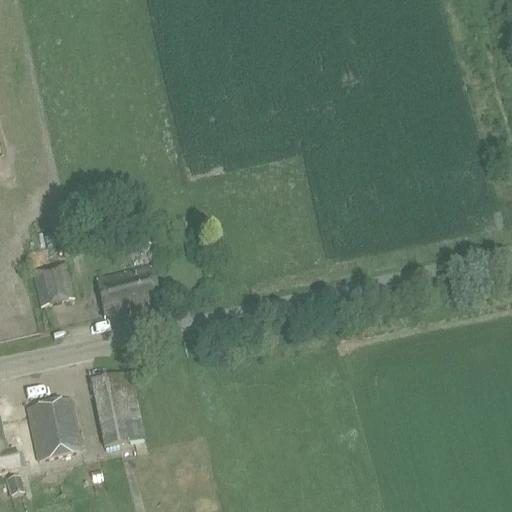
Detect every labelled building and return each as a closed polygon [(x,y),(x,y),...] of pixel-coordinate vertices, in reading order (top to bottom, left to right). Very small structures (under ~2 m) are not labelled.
[(40,312),(75,303),(65,263),(30,272),(40,312)] [(150,274),(94,285),(102,324),(158,313),(150,274)] [(81,455),(71,405),(28,413),(38,464),(81,455)] [(0,474),(17,471),(13,454),(5,456),(0,430),(0,474)] [(20,479),(5,483),(10,500),(24,497),(20,479)]
